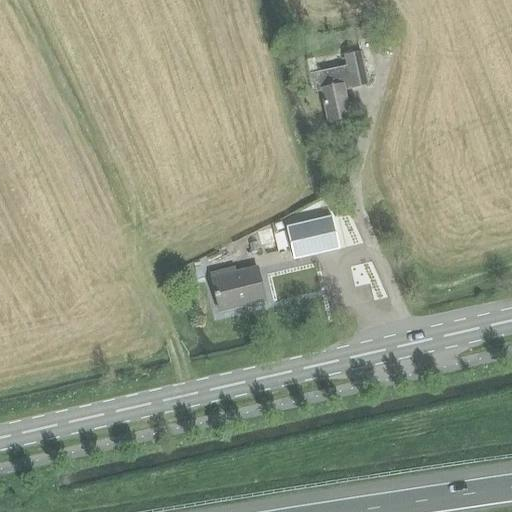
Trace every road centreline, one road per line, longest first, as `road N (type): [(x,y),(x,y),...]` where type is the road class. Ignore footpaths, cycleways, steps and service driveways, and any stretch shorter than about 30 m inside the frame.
road 1 (tertiary): [(0,447),(511,324)]
road 2 (motorway): [(511,489),(367,511)]
